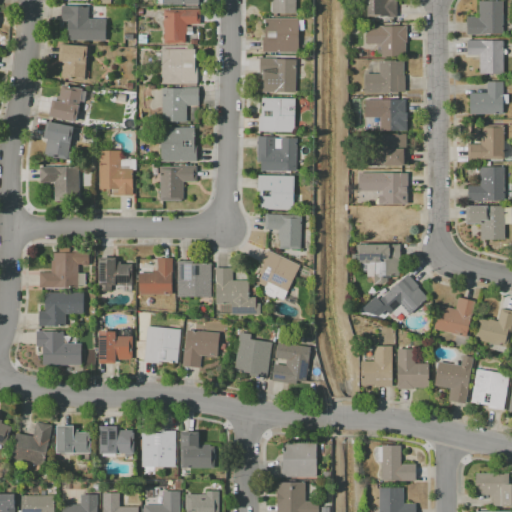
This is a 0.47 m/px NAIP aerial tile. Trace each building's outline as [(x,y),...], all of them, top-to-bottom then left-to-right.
[(296,0),(296,13),(271,14),(271,0),(296,0)] [(366,15),(366,0),(397,0),(397,17),(368,17),(368,15),(366,15)] [(466,35),(466,17),(478,17),(478,1),(502,0),(502,34),(466,35)] [(61,6),(88,7),(88,19),(106,19),(105,40),(67,39),(67,21),(61,21),(61,6)] [(163,44),(163,9),(199,9),(199,24),(186,24),(186,27),(192,27),(192,34),(184,34),(185,43),(163,44)] [(263,52),(262,18),(297,18),(298,52),(263,52)] [(366,26),(370,26),(382,26),(407,26),(407,57),(381,58),(380,44),(366,44),(366,26)] [(466,40),(502,40),(502,74),(479,74),(479,56),(466,56),(466,40)] [(87,46),(84,80),(60,78),(61,62),(58,61),(60,44),(87,46)] [(194,49),(195,84),(161,84),(160,49),(194,49)] [(259,58),(273,58),(273,59),(296,59),(296,92),(270,92),(271,76),(258,76),(259,58)] [(365,93),(364,74),(380,74),(379,60),(403,60),(403,75),(404,75),(404,92),(365,93)] [(469,113),(469,93),(487,93),(487,81),(503,81),(503,113),(469,113)] [(62,84),(82,89),(75,123),(48,117),(52,99),(56,100),(57,95),(59,96),(62,84)] [(162,88),(184,88),(184,87),(199,87),(199,105),(185,105),(186,121),(162,121),(162,88)] [(258,131),(259,116),(261,116),(262,98),(288,98),(288,99),(295,99),(294,127),(293,127),(293,132),(258,131)] [(365,99),(405,99),(405,131),(379,131),(379,117),(365,117),(365,99)] [(47,121),(74,127),(69,150),(74,152),(72,160),(67,159),(67,160),(44,155),(47,139),(43,138),(47,121)] [(467,159),(467,143),(480,143),(480,133),(482,133),(482,125),(503,125),(503,159),(467,159)] [(160,162),(160,127),(194,127),(194,145),(196,145),(196,162),(160,162)] [(406,133),(406,149),(408,149),(408,166),(381,167),(380,134),(406,133)] [(257,136),(275,136),(275,138),(281,138),(281,137),(297,137),(296,171),(261,170),(261,162),(257,162),(257,136)] [(99,150),(120,150),(120,159),(135,159),(135,169),(132,169),(132,195),(112,195),(112,189),(98,189),(99,150)] [(39,167),(78,166),(79,200),(54,201),(54,182),(40,183),(39,167)] [(160,201),(160,167),(177,167),(177,166),(196,166),(196,181),(183,181),(183,201),(160,201)] [(467,185),(479,185),(479,167),(504,167),(504,201),(467,201),(467,185)] [(407,173),(407,189),(406,189),(406,205),(381,205),(381,191),(367,191),(367,173),(407,173)] [(294,176),(293,210),(259,209),(260,191),(257,190),(257,175),(294,176)] [(465,207),(468,207),(468,206),(504,206),(503,240),(480,239),(480,223),(465,223),(465,207)] [(364,210),(406,209),(406,226),(404,226),(404,241),(380,241),(380,227),(364,227),(364,210)] [(265,214),(302,215),(300,250),(279,249),(279,240),(277,240),(278,230),(264,230),(265,214)] [(355,245),(400,244),(400,276),(373,276),(373,274),(367,274),(367,272),(355,272),(355,245)] [(267,250),(300,266),(284,300),(275,296),(274,299),(262,293),(265,286),(254,281),(262,264),(261,264),(267,250)] [(39,288),(39,272),(51,272),(51,261),(54,261),(53,253),(88,253),(88,266),(80,266),(80,264),(77,264),(78,288),(39,288)] [(98,257),(115,257),(115,261),(120,261),(120,264),(132,264),(132,285),(98,285),(98,257)] [(139,295),(139,263),(152,263),(152,259),(157,259),(157,258),(172,258),(172,274),(171,274),(171,288),(171,294),(139,295)] [(211,263),(211,296),(177,296),(177,289),(176,289),(176,261),(193,260),(193,263),(211,263)] [(215,268),(232,268),(232,280),(249,280),(249,297),(256,297),(256,303),(260,303),(260,307),(262,307),(262,315),(215,315),(215,268)] [(408,274),(428,296),(405,317),(401,313),(396,317),(391,312),(389,314),(377,301),(408,274)] [(45,292),(82,292),(83,314),(65,314),(65,326),(38,326),(38,311),(45,311),(45,292)] [(433,329),(439,305),(455,309),(458,297),(475,302),(465,337),(433,329)] [(501,308),(511,311),(511,326),(506,347),(474,337),(479,318),(488,320),(488,318),(497,321),(501,308)] [(147,326),(180,329),(177,363),(159,362),(158,363),(143,362),(143,359),(134,358),(136,341),(145,341),(147,326)] [(186,330),(219,332),(217,357),(201,356),(200,368),(183,366),(186,330)] [(36,331),(63,331),(63,343),(80,343),(81,365),(42,365),(42,346),(36,346),(36,331)] [(99,331),(106,331),(116,331),(116,336),(132,336),(132,360),(115,360),(115,365),(98,364),(99,331)] [(239,333),(251,334),(250,339),(271,342),(267,378),(249,376),(250,373),(242,372),(242,373),(238,373),(239,372),(234,371),(239,333)] [(277,342),(310,347),(305,383),(296,382),(296,384),(272,381),(274,364),(285,365),(286,359),(275,358),(277,342)] [(392,346),(392,386),(361,386),(361,361),(374,361),(374,346),(392,346)] [(397,348),(414,348),(415,364),(428,364),(428,387),(413,388),(413,389),(397,389),(397,348)] [(437,362),(460,366),(462,355),(473,357),(466,403),(448,400),(450,388),(434,386),(437,362)] [(476,369),(509,375),(503,410),(487,407),(487,405),(471,402),(476,369)] [(0,444),(0,419),(1,420),(1,423),(12,427),(4,446),(0,444)] [(16,433),(32,436),(35,422),(52,426),(44,466),(10,459),(16,433)] [(56,425),(73,425),(73,429),(78,429),(78,432),(90,432),(90,453),(86,453),(86,452),(83,452),(83,453),(77,453),(77,452),(73,452),(73,453),(56,453),(56,425)] [(100,426),(117,426),(117,430),(134,430),(134,456),(100,455),(100,426)] [(175,430),(175,466),(142,467),(142,433),(159,433),(159,431),(175,430)] [(180,467),(181,432),(199,432),(199,444),(210,445),(210,446),(214,446),(214,468),(180,467)] [(316,443),(316,477),(280,477),(280,469),(283,469),(283,443),(316,443)] [(381,445),(400,445),(400,464),(415,463),(415,481),(382,481),(381,445)] [(475,474),(509,473),(509,479),(511,479),(511,507),(509,507),(509,506),(493,506),(492,495),(475,496),(475,474)] [(277,511),(277,483),(304,482),(305,501),(317,501),(317,511),(277,511)] [(380,511),(380,487),(403,487),(403,504),(416,504),(416,511),(380,511)] [(162,491),(179,491),(179,511),(143,511),(143,504),(162,504),(162,491)] [(185,511),(185,494),(206,494),(206,491),(218,491),(218,511),(185,511)] [(102,511),(102,494),(118,493),(119,507),(138,507),(138,511),(102,511)] [(0,511),(0,494),(14,494),(14,511),(0,511)] [(61,511),(62,506),(80,506),(80,495),(98,495),(97,511),(61,511)] [(21,511),(21,496),(55,496),(55,511),(21,511)]
